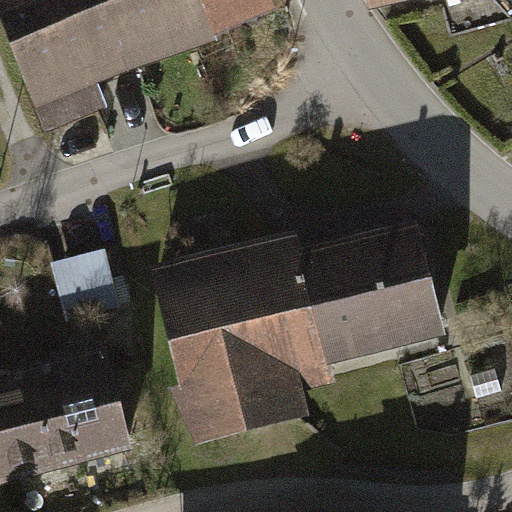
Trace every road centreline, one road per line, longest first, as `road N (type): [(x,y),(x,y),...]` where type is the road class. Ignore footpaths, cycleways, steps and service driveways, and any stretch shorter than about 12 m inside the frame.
road 1 (residential): [(390,92),(41,198),(0,219)]
road 2 (unclassified): [(511,492),(475,505),(274,498),(225,511)]
road 3 (tertiary): [(511,199),(390,92)]
